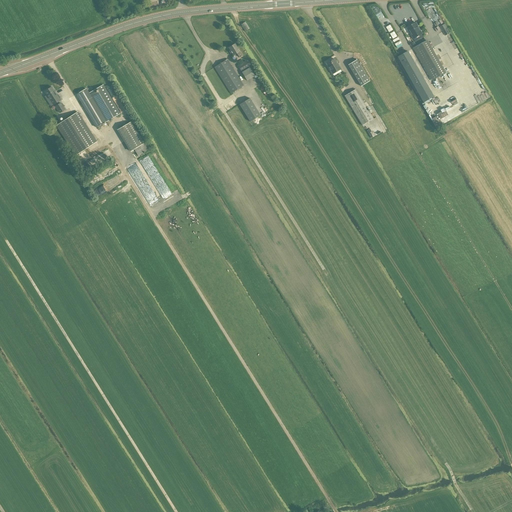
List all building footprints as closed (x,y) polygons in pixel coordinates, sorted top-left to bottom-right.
[(245,32),(249,29),(245,23),(241,25),(245,32)] [(414,39),(422,34),(416,23),(408,27),(412,34),(412,35),(414,39)] [(448,28),(445,24),(440,27),(445,36),(448,34),(445,30),(448,28)] [(432,80),(445,73),(427,41),(414,48),(432,80)] [(239,58),(242,56),(235,44),(229,48),(233,56),(237,54),(239,58)] [(424,102),(434,96),(409,51),(398,57),(424,102)] [(337,64),(334,59),(326,64),(333,74),(341,69),(337,63),(337,64)] [(231,94),(243,86),(227,60),(214,68),(231,94)] [(361,86),(370,81),(357,60),(348,65),(361,86)] [(247,81),(255,76),(245,61),(238,66),(247,81)] [(107,122),(120,114),(103,85),(89,93),(107,122)] [(57,96),(52,87),(45,92),(47,95),(45,96),(51,106),(53,105),(55,104),(56,106),(55,106),(60,113),(65,110),(61,103),(60,104),(59,101),(60,100),(61,99),(59,95),(57,96)] [(106,123),(88,93),(86,89),(77,94),(97,128),(106,123)] [(362,126),(374,119),(356,90),(345,96),(362,126)] [(96,142),(77,112),(56,126),(75,155),(96,142)] [(144,143),(131,122),(117,130),(130,151),(134,149),(137,156),(148,150),(144,143)]
